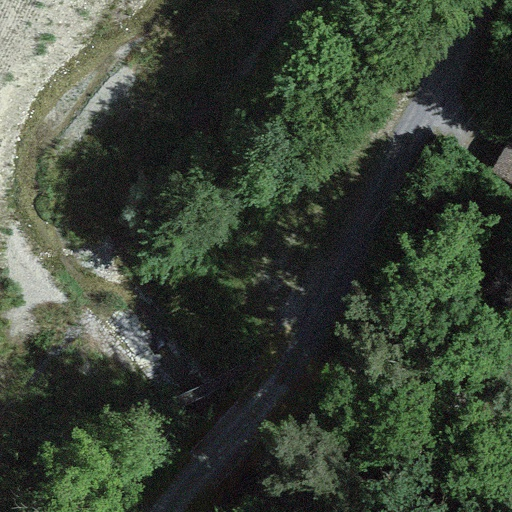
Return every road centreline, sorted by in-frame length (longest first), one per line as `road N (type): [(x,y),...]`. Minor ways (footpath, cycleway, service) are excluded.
road 1 (track): [(311,324),(487,0)]
road 2 (track): [(167,511),(272,389),(311,324)]
